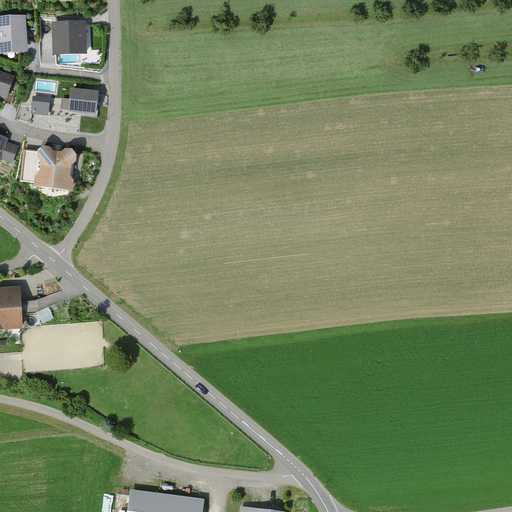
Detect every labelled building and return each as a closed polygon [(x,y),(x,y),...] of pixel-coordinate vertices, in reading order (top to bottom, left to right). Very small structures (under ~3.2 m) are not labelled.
[(0,50),(28,49),(26,11),(0,12),(0,50)] [(84,21),(54,23),(56,55),(86,54),(84,21)] [(14,75),(0,70),(0,98),(5,100),(14,75)] [(100,89),(71,85),(68,109),(98,112),(100,89)] [(50,103),(33,102),(33,115),(49,116),(50,103)] [(77,149),(39,143),(33,184),(71,189),(77,149)] [(0,329),(21,328),(20,316),(36,315),(35,302),(19,303),(19,293),(0,294),(0,329)] [(201,511),(203,505),(132,495),(129,511),(201,511)]
